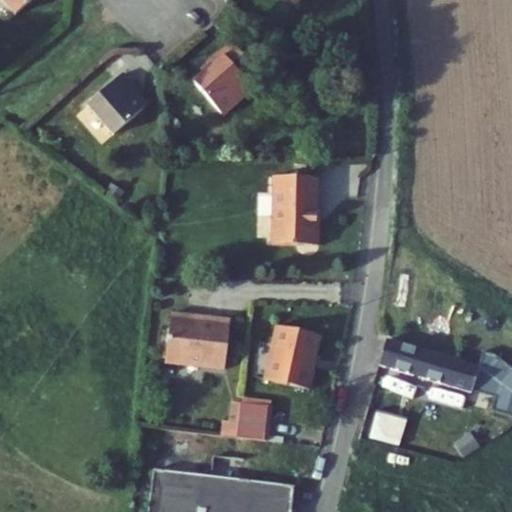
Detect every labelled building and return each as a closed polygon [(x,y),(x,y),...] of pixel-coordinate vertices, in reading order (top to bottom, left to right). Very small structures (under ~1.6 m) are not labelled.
[(198,75),(226,110),(257,85),(250,75),(262,66),(239,37),(210,59),(213,63),(198,75)] [(90,96),(116,127),(150,100),(138,84),(141,81),(128,65),(90,96)] [(323,166),(280,165),(278,233),(324,234),(325,210),(322,210),(323,166)] [(175,306),(168,356),(227,363),(233,314),(204,310),(204,314),(195,313),(191,308),(175,306)] [(282,320),(271,374),(315,383),(319,364),(317,361),(324,327),(282,320)] [(384,323),(378,350),(472,378),(479,354),(384,323)] [(472,378),(459,422),(467,424),(472,406),(480,408),(486,383),(472,378)] [(228,397),(223,435),(265,440),(270,402),(228,397)] [(236,477),(237,460),(213,459),(212,476),(236,477)] [(155,469),(149,511),(293,511),(297,488),(155,469)]
